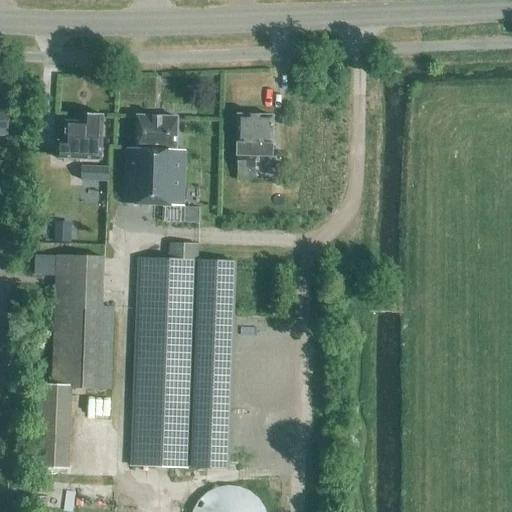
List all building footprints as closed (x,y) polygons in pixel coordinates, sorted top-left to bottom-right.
[(0,108),(0,131),(8,131),(9,108),(0,108)] [(102,145),(103,116),(85,116),(84,124),(66,123),(65,143),(57,142),(57,160),(100,161),(101,145),(102,145)] [(272,145),(273,117),(238,116),(237,144),(237,180),(255,181),(255,157),(271,158),(272,145)] [(126,150),(124,206),(183,209),(185,152),(176,152),(177,119),(137,117),(136,150),(126,150)] [(107,182),(108,169),(81,168),(81,181),(107,182)] [(283,230),(283,205),(267,205),(267,229),(283,230)] [(71,243),(71,224),(55,223),(54,243),(71,243)] [(197,262),(198,246),(170,245),(169,261),(138,260),(130,467),(229,470),(237,263),(197,262)] [(102,309),(104,259),(56,257),(52,388),(36,387),(32,469),(69,471),(73,388),(111,390),(113,309),(102,309)] [(265,511),(264,509),(258,499),(249,492),(239,488),(228,487),(217,489),(207,494),(199,501),(193,511),(265,511)]
